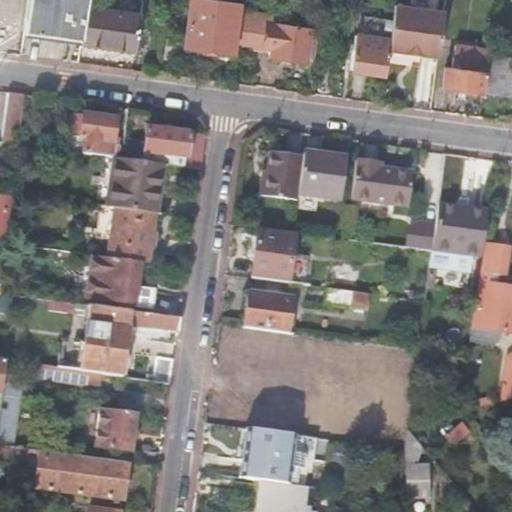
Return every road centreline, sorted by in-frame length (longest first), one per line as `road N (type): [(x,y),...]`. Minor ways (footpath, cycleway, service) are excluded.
road 1 (residential): [(173,511),(228,104)]
road 2 (residential): [(511,143),(228,104)]
road 3 (residential): [(228,104),(0,75)]
